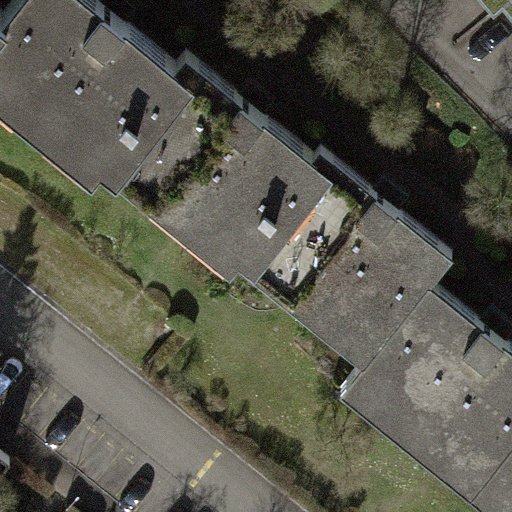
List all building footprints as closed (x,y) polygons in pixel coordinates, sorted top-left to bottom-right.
[(107,140),(175,55),(106,0),(4,0),(0,6),(0,87),(66,140),(73,131),(98,151),(107,140)] [(511,0),(502,0),(511,12),(511,0)] [(241,233),(309,149),(180,45),(175,55),(107,140),(130,159),(124,166),(204,230),(210,222),(235,241),(241,233)] [(424,271),(444,245),(315,142),(309,149),(241,233),(266,254),(260,261),(340,325),(346,318),(370,337),(424,271)] [(478,469),(511,425),(511,341),(424,271),(370,337),(348,364),(373,384),(366,393),(446,458),(453,449),(478,469)] [(511,425),(478,469),(501,487),(494,496),(511,510),(511,425)]
